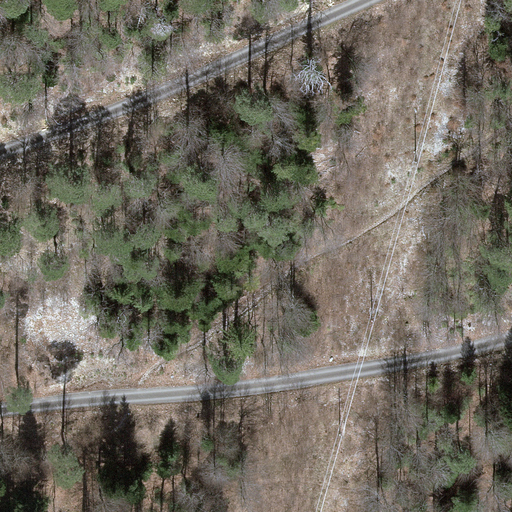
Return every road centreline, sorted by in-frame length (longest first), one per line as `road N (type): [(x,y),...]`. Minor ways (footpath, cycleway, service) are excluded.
road 1 (unclassified): [(511,338),(304,383),(0,412)]
road 2 (unclassified): [(0,158),(100,126),(375,0)]
road 3 (track): [(0,500),(139,395)]
